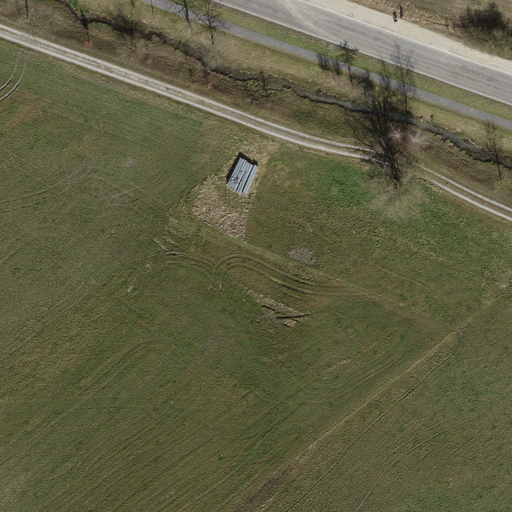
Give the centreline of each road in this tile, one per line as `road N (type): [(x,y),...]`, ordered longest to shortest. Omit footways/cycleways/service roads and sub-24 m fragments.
road 1 (track): [(0,29),(304,140),(390,155),(511,215)]
road 2 (residential): [(256,0),(511,89)]
